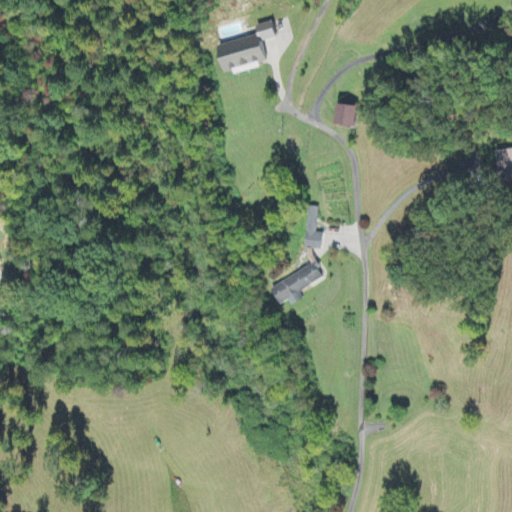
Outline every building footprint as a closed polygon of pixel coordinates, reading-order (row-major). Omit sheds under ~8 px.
[(261,37),(223,47),(230,76),(272,65),(266,43),(279,40),(275,24),(259,28),(261,37)] [(341,129),(359,131),(361,109),(343,107),(341,129)] [(511,172),(511,151),(497,154),(500,175),(511,172)] [(325,251),(325,235),(319,235),(320,209),(309,209),(308,251),(325,251)] [(275,288),(284,307),(294,303),(296,308),(307,303),(303,293),(326,283),(319,268),(275,288)]
